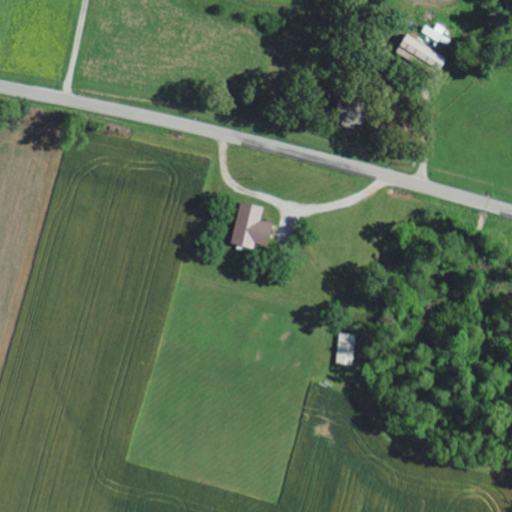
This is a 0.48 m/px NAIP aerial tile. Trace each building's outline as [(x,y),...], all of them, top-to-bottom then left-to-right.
[(434,31),(425,26),(422,34),(440,42),(446,29),(437,25),(434,31)] [(396,50),(435,75),(443,61),(404,36),(396,50)] [(333,121),(339,121),(339,128),(352,129),(352,105),(333,104),(333,121)] [(259,222),(262,208),(238,203),(229,246),(251,251),(253,245),(265,248),(270,224),(259,222)] [(335,365),(353,367),(357,337),(339,334),(335,365)]
